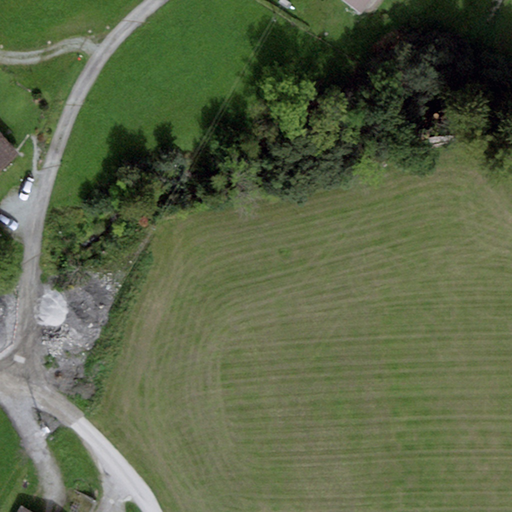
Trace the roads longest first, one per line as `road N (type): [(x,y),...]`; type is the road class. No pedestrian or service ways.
road 1 (track): [(15,383),(33,231),(57,148),(106,51),(157,0)]
road 2 (track): [(15,383),(88,427),(152,511)]
